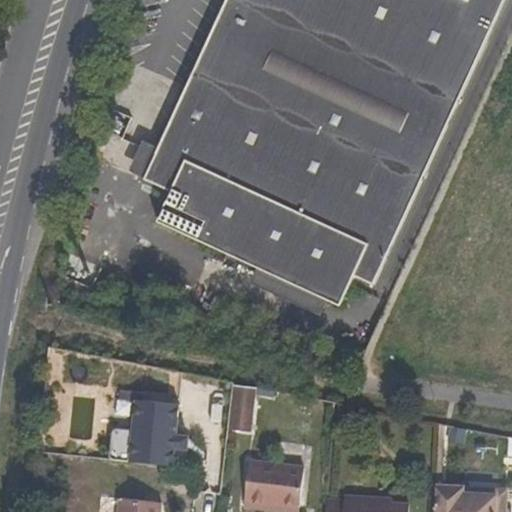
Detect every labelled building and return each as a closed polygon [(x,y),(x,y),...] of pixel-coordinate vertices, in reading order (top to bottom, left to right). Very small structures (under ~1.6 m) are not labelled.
[(226,0),(143,179),(170,192),(157,221),(340,306),(354,277),(373,286),(505,0),(226,0)] [(233,386),(230,430),(255,432),(259,388),(233,386)] [(178,404),(136,400),(129,462),(171,466),(174,433),(178,404)] [(181,434),(174,433),(171,466),(178,467),(181,434)] [(299,509),(304,466),(249,459),(244,504),(280,507),(299,509)] [(437,486),(434,511),(499,511),(501,496),(463,494),(464,488),(437,486)] [(504,511),(506,490),(464,488),(463,494),(501,496),(499,511),(504,511)] [(345,494),(344,499),(326,497),(324,511),(407,511),(408,504),(391,503),(391,498),(345,494)] [(117,511),(162,511),(163,504),(119,499),(117,511)]
